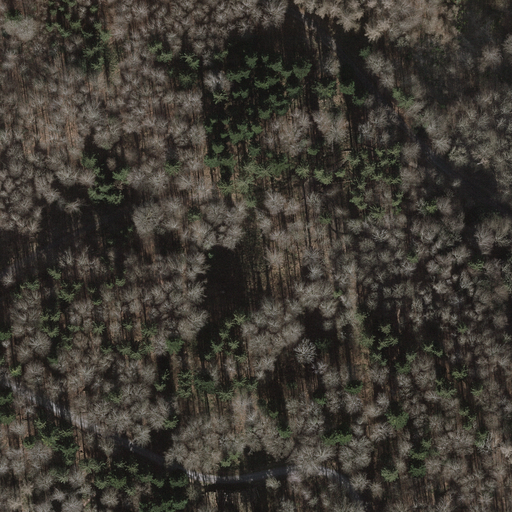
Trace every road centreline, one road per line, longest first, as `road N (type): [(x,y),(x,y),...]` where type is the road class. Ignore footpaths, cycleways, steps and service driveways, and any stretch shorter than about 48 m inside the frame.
road 1 (track): [(0,383),(203,477),(328,471),(353,491),(360,511)]
road 2 (track): [(264,0),(318,28),(410,134),(470,187)]
road 3 (track): [(0,277),(108,220)]
